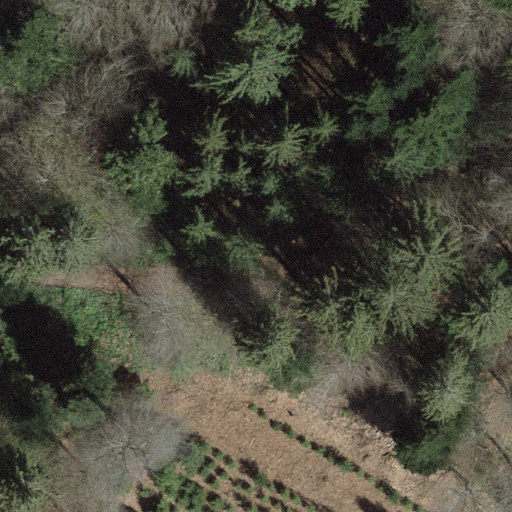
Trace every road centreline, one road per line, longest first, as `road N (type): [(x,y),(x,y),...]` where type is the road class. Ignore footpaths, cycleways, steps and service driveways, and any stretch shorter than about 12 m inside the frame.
road 1 (track): [(511,154),(402,226),(199,285),(0,267)]
road 2 (track): [(155,0),(0,93)]
